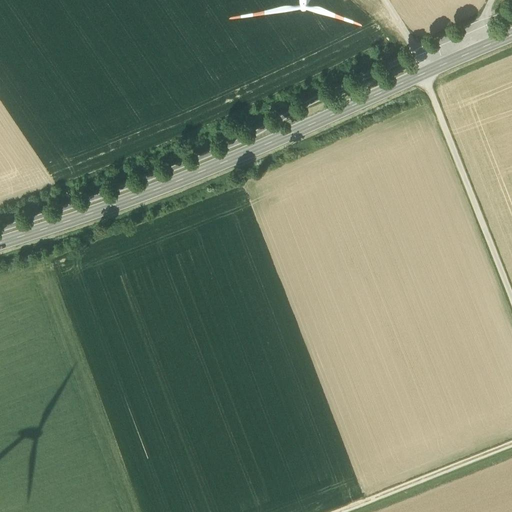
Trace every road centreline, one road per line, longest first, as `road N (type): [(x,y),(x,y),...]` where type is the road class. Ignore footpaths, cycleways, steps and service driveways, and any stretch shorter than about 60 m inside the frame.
road 1 (secondary): [(0,245),(191,178),(511,39)]
road 2 (track): [(422,76),(511,293)]
road 3 (track): [(511,447),(346,511)]
